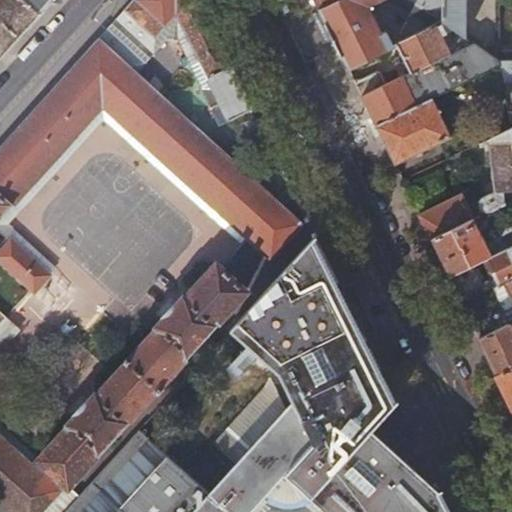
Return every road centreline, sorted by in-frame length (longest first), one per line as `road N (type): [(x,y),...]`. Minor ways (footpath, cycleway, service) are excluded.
road 1 (tertiary): [(262,0),(511,484)]
road 2 (residential): [(0,110),(97,0)]
